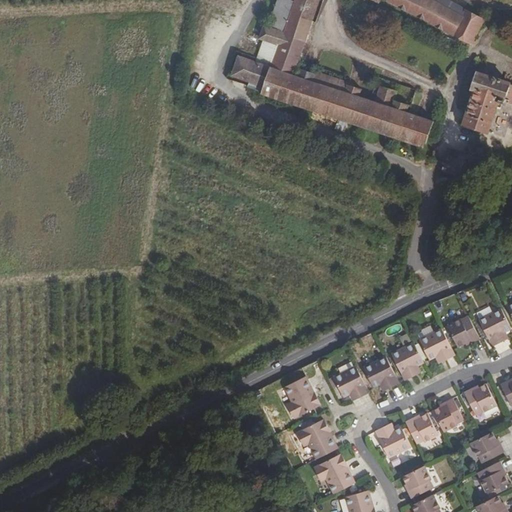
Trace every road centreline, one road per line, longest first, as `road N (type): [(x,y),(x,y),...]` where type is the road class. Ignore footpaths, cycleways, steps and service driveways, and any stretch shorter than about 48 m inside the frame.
road 1 (secondary): [(0,508),(511,258)]
road 2 (track): [(257,0),(217,66),(220,83),(254,108),(389,159),(425,188),(413,254),(387,313)]
road 3 (residential): [(392,511),(358,449),(358,425),(462,373),(511,359)]
road 4 (track): [(502,12),(459,67),(446,112),(452,132),(469,138),(501,141),(511,130)]
road 5 (track): [(0,12),(172,3)]
road 6 (track): [(329,0),(335,44),(449,95)]
